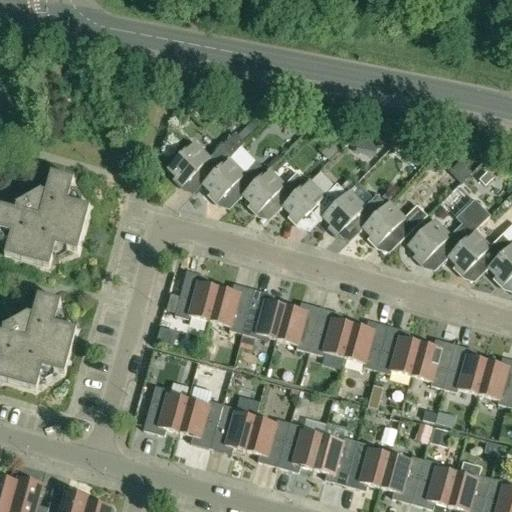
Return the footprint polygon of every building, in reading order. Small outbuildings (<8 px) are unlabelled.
[(236,137),(243,144),(265,122),(255,119),(236,137)] [(232,159),(232,158),(245,145),(234,135),(210,160),(194,144),(167,171),(184,188),(196,176),(204,185),(205,185),(229,161),(230,161),(232,159)] [(366,158),(374,159),(377,144),(369,143),(366,158)] [(419,158),(412,161),(415,167),(422,164),(419,158)] [(244,176),(230,161),(229,161),(205,185),(204,185),(202,187),(219,204),(230,192),(240,202),(243,199),(243,198),(267,174),(266,174),(257,164),(244,176)] [(459,162),(449,172),(461,184),(471,174),(459,162)] [(307,185),(306,185),(297,175),(285,187),(269,171),(266,174),(267,174),(243,198),(243,199),(259,215),(270,203),(280,213),(283,210),(283,209),(307,185)] [(488,174),(479,183),(486,190),(495,181),(488,174)] [(0,208),(0,233),(10,236),(4,258),(49,271),(55,249),(77,255),(90,210),(68,204),(74,182),(51,175),(45,195),(40,194),(16,207),(14,213),(0,208)] [(347,196),(346,196),(341,190),(337,186),(325,198),(309,182),(306,185),(307,185),(283,209),(283,210),(299,226),(310,214),(320,224),(323,221),(323,220),(347,196)] [(348,183),(341,190),(346,196),(349,193),(354,189),(348,183)] [(386,192),(381,198),(387,203),(392,198),(386,192)] [(387,207),(386,207),(377,197),(365,209),(349,193),(346,196),(347,196),(323,220),(323,221),(339,236),(350,225),(360,235),(363,231),(362,231),(387,207)] [(445,263),(448,260),(473,236),(472,235),(475,233),(490,218),(474,203),(457,220),(463,226),(450,238),(434,222),(408,248),(424,265),(436,254),(445,263)] [(362,231),(363,231),(379,247),(390,236),(400,246),(427,219),(417,208),(405,220),(389,204),(386,207),(387,207),(362,231)] [(511,247),(511,246),(503,237),(490,249),(475,233),(472,235),(473,236),(448,260),(464,276),(476,265),(485,274),(488,271),(511,247)] [(511,247),(488,271),(504,287),(511,279),(511,247)] [(208,324),(217,290),(204,287),(206,280),(185,274),(173,318),(186,322),(187,319),(208,324)] [(240,337),(252,292),(232,287),(230,294),(217,290),(208,324),(228,330),(227,333),(240,337)] [(275,342),(284,308),(271,305),(273,298),(252,292),(240,337),(254,340),(255,337),(275,342)] [(0,334),(0,383),(36,393),(42,371),(64,377),(77,332),(55,326),(61,304),(37,298),(32,317),(27,316),(3,330),(1,335),(0,334)] [(307,355),(320,311),(299,305),(297,312),(284,308),(275,342),(295,348),(294,351),(307,355)] [(342,361),(351,327),(338,323),(340,317),(320,311),(307,355),(321,359),(322,355),(342,361)] [(375,373),(387,329),(366,324),(364,330),(351,327),(342,361),(363,367),(362,370),(375,373)] [(409,379),(418,345),(405,342),(407,335),(387,329),(375,373),(388,377),(389,374),(409,379)] [(442,392),(454,348),(433,342),(431,349),(418,345),(409,379),(429,385),(429,388),(442,392)] [(476,398),(486,364),(473,360),(474,353),(454,348),(442,392),(455,395),(456,392),(476,398)] [(509,410),(511,398),(511,363),(500,360),(498,367),(486,364),(476,398),(497,403),(496,407),(509,410)] [(155,390),(143,434),(164,440),(166,433),(179,436),(188,402),(168,397),(169,393),(155,390)] [(188,402),(179,436),(192,440),(190,447),(211,452),(223,408),(210,404),(209,408),(188,402)] [(223,408),(211,452),(232,458),(233,451),(246,455),(256,421),(235,415),(236,412),(223,408)] [(423,422),(433,425),(435,416),(426,413),(423,422)] [(256,421),(246,455),(259,458),(257,465),(278,471),(290,426),(277,423),(276,426),(256,421)] [(290,426),(278,471),(299,476),(301,469),(313,473),(323,439),(302,433),(303,430),(290,426)] [(418,432),(429,435),(431,429),(420,426),(418,432)] [(449,435),(434,430),(430,445),(445,449),(449,435)] [(323,439),(313,473),(326,476),(325,483),(345,489),(357,445),(344,441),(343,445),(323,439)] [(357,445),(345,489),(366,495),(368,488),(381,491),(390,457),(370,452),(371,448),(357,445)] [(390,457),(381,491),(394,495),(392,502),(412,507),(424,463),(411,459),(410,463),(390,457)] [(424,463),(412,507),(429,511),(433,511),(435,506),(448,510),(457,476),(437,470),(438,467),(424,463)] [(457,476),(448,510),(456,511),(483,511),(492,481),(478,478),(481,470),(462,465),(459,476),(457,476)] [(0,511),(10,511),(19,483),(18,483),(17,486),(0,481),(0,511)] [(492,481),(483,511),(511,511),(511,490),(504,488),(505,485),(492,481)] [(45,511),(36,509),(42,489),(19,483),(10,511),(45,511)] [(85,511),(87,506),(88,506),(89,502),(65,495),(60,511),(85,511)]
